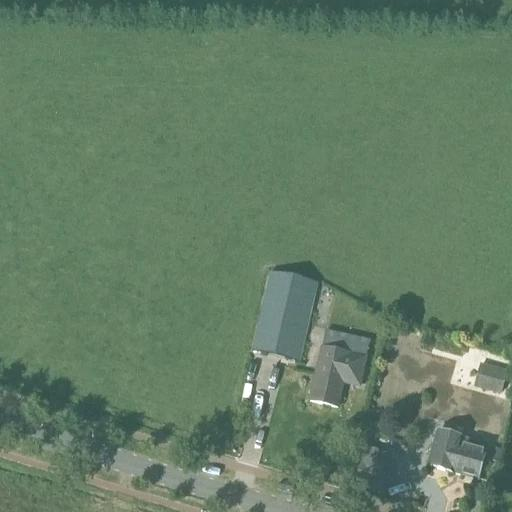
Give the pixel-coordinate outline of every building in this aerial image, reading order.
[(269,274),(251,354),(300,364),(318,285),(269,274)] [(360,388),(366,359),(322,349),(310,403),(338,409),(344,384),(360,388)] [(481,379),(478,397),(503,400),(505,383),(481,379)] [(460,456),(465,441),(438,433),(428,468),(478,482),(485,459),(465,453),(464,457),(460,456)] [(385,456),(366,450),(356,485),(385,493),(392,470),(382,467),(385,456)]
